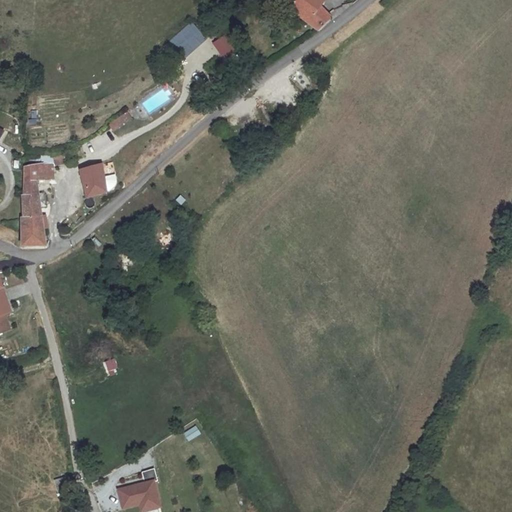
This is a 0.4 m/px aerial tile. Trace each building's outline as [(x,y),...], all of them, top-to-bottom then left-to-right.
[(295,0),(316,24),(330,14),(319,1),(319,0),(295,0)] [(185,60),(207,38),(190,22),(168,43),(185,60)] [(224,35),(212,43),(223,61),(236,52),(224,35)] [(114,132),(132,120),(126,109),(107,122),(114,132)] [(82,153),(80,142),(60,147),(62,157),(82,153)] [(28,244),(46,241),(40,180),(42,178),(41,169),(47,167),(45,153),(23,157),(25,188),(22,190),(26,213),(22,214),(23,244),(28,244)] [(102,176),(99,163),(79,168),(86,201),(98,199),(96,192),(106,189),(108,187),(110,185),(112,183),(113,178),(113,174),(102,176)] [(5,290),(0,291),(0,314),(12,310),(5,290)] [(183,434),(188,443),(201,435),(195,426),(183,434)] [(155,479),(153,469),(143,472),(146,482),(119,489),(124,508),(140,504),(142,511),(161,506),(154,480),(155,479)]
